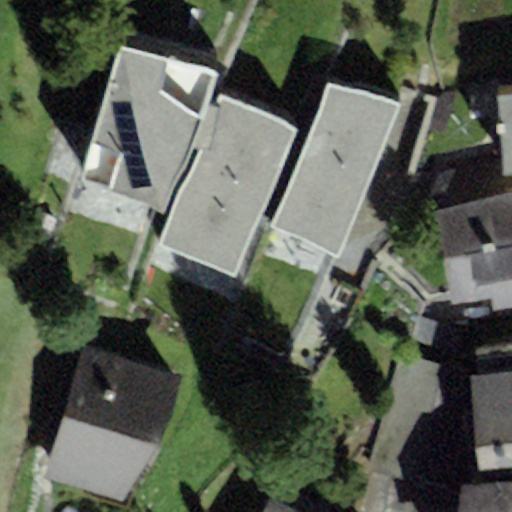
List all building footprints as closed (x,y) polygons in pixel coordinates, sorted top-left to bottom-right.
[(218,74),(121,48),(83,181),(163,211),(218,74)] [(511,85),(498,86),(501,171),(511,170),(511,85)] [(401,106),(329,86),(274,229),(339,258),(401,106)] [(298,132),(221,96),(159,243),(237,274),(298,132)] [(488,315),(511,310),(511,195),(435,211),(454,306),(485,300),(488,315)] [(46,480),(125,500),(162,449),(183,376),(80,349),(46,480)] [(469,376),(386,355),(356,471),(439,492),(469,376)] [(482,476),(511,472),(511,372),(472,378),(482,476)] [(511,511),(511,483),(462,487),(458,511),(511,511)] [(292,511),(268,499),(260,511),(292,511)]
